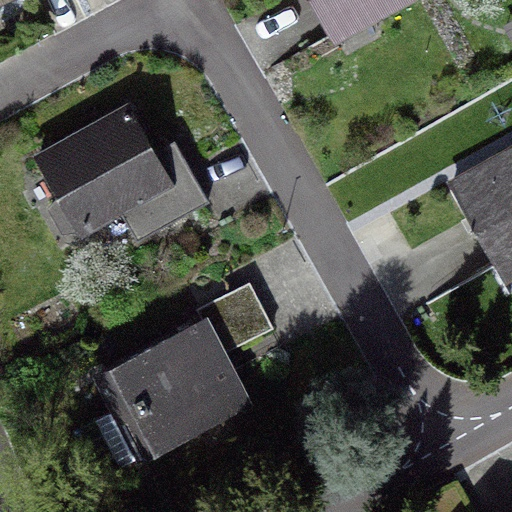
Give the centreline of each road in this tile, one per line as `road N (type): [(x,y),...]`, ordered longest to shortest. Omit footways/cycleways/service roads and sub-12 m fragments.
road 1 (residential): [(0,95),(126,26),(169,19),(189,27),(229,74),(438,449)]
road 2 (residential): [(327,511),(438,449)]
